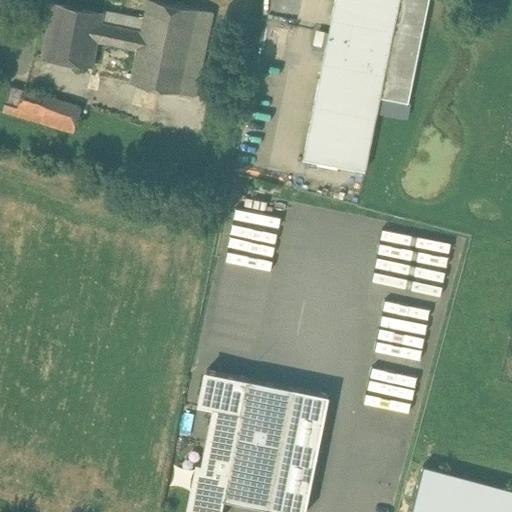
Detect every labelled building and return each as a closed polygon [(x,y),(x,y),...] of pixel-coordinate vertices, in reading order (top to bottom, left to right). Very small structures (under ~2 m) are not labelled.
[(105,0),(53,0),(52,4),(103,15),(104,12),(105,0)] [(213,11),(159,0),(147,0),(144,20),(140,40),(138,49),(130,82),(195,95),(213,11)] [(335,0),(304,157),(365,170),(380,96),(399,0),(335,0)] [(399,0),(380,96),(408,102),(428,0),(399,0)] [(103,15),(52,4),(42,56),(92,66),(97,40),(138,49),(140,40),(144,20),(104,12),(103,15)] [(24,89),(11,85),(2,111),(16,115),(24,89)] [(66,102),(24,89),(16,115),(58,128),(66,102)] [(81,107),(66,102),(58,128),(73,133),(81,107)] [(200,404),(215,407),(215,406),(240,411),(247,377),(207,369),(200,404)] [(294,387),(247,377),(240,411),(241,411),(230,468),(224,498),(269,507),(294,387)] [(305,511),(329,394),(294,387),(269,507),(295,511),(305,511)] [(240,411),(215,406),(215,407),(204,463),(230,468),(241,411),(240,411)] [(204,463),(198,461),(188,511),(221,511),(224,498),(230,468),(204,463)] [(511,511),(511,488),(423,465),(410,511),(511,511)]
